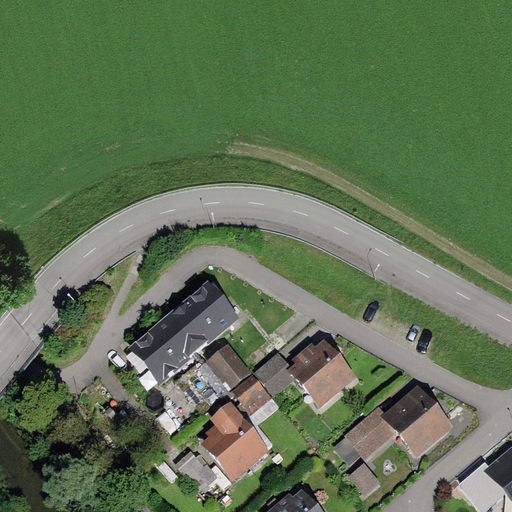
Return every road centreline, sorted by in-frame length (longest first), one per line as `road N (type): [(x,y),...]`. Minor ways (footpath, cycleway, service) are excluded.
road 1 (unclassified): [(0,353),(50,290),(104,247),(153,219),(213,203),(277,208),(323,223),(511,324)]
road 2 (residential): [(90,354),(188,261),(212,256),(506,411)]
road 3 (track): [(142,511),(57,396)]
road 4 (residential): [(408,511),(413,497),(506,411)]
